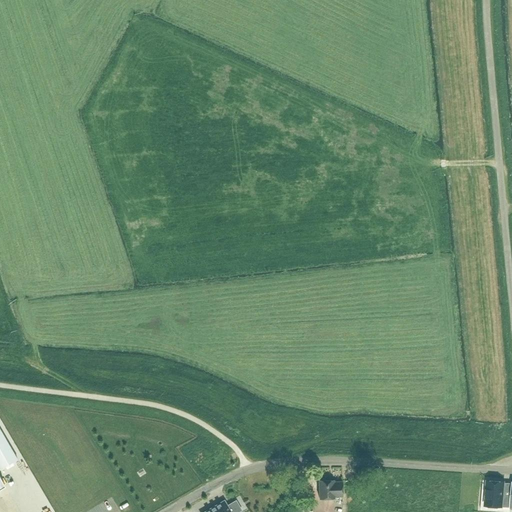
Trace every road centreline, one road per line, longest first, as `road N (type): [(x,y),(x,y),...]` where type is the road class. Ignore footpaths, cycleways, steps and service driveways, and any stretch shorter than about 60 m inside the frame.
road 1 (unclassified): [(168,511),(246,469),(295,461),(511,471)]
road 2 (unclassified): [(511,297),(488,0)]
